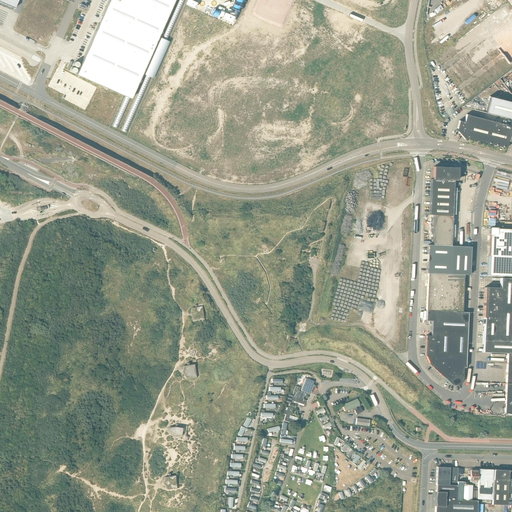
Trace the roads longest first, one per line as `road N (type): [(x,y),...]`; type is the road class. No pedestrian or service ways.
road 1 (tertiary): [(425,445),(399,435),(375,391),(342,363),(258,359),(185,256),(113,214)]
road 2 (unclassified): [(34,93),(231,189),(266,190),(343,160)]
